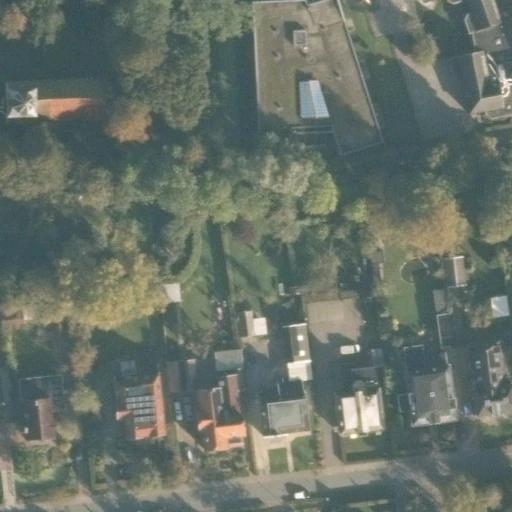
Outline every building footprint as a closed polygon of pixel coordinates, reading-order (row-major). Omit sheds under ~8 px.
[(380,143),(333,0),(320,0),(304,5),(303,0),(249,2),(255,136),(289,134),(289,129),(329,127),(338,156),(380,143)] [(511,0),(443,0),(444,1),(450,6),(464,1),(469,13),(466,14),(461,22),(466,37),(470,35),(473,54),(446,59),(448,74),(455,78),(459,77),(466,115),(481,112),(482,116),(488,121),(511,115),(511,0)] [(415,52),(410,34),(396,38),(402,56),(415,52)] [(108,83),(99,79),(4,83),(4,123),(97,122),(106,117),(107,119),(110,118),(109,116),(114,108),(117,109),(117,106),(116,105),(116,96),(118,95),(117,92),(115,93),(110,85),(112,83),(110,81),(108,83)] [(14,182),(0,180),(0,197),(13,198),(14,182)] [(379,285),(377,264),(383,263),(381,251),(368,252),(372,285),(379,285)] [(465,286),(462,257),(441,259),(444,288),(465,286)] [(289,295),(299,294),(299,287),(288,288),(289,295)] [(45,308),(35,309),(35,319),(37,335),(69,333),(67,316),(65,294),(44,296),(45,308)] [(493,295),(495,317),(511,316),(510,294),(493,295)] [(23,323),(21,306),(4,308),(6,325),(23,323)] [(250,311),(235,313),(238,337),(253,335),(250,311)] [(450,337),(447,314),(435,316),(438,339),(450,337)] [(309,360),(305,323),(281,327),(285,363),(309,360)] [(502,377),(497,339),(464,343),(469,383),(472,382),(473,390),(469,390),(473,419),(511,413),(511,392),(511,385),(508,386),(507,376),(502,377)] [(383,366),(381,349),(369,351),(371,366),(339,370),(341,393),(333,394),(338,434),(382,429),(377,388),(375,389),(372,368),(383,366)] [(153,362),(152,352),(132,354),(132,360),(134,375),(121,377),(110,377),(115,419),(122,419),(124,437),(162,434),(155,374),(154,374),(153,362)] [(423,370),(421,354),(404,356),(403,356),(405,372),(403,372),(406,395),(396,396),(398,412),(408,410),(410,426),(453,420),(446,366),(445,354),(429,356),(431,369),(423,370)] [(197,389),(194,360),(164,363),(168,393),(197,389)] [(242,390),(239,368),(232,369),(232,374),(215,375),(216,389),(196,391),(198,412),(195,412),(197,429),(201,429),(203,449),(224,447),(224,446),(241,444),(239,433),(241,433),(239,414),(237,414),(234,391),(242,390)] [(63,409),(59,376),(18,380),(20,400),(24,440),(51,438),(48,411),(63,409)] [(307,429),(300,380),(276,383),(277,397),(258,399),(263,438),(269,442),(278,441),(282,434),(282,432),(307,429)]
